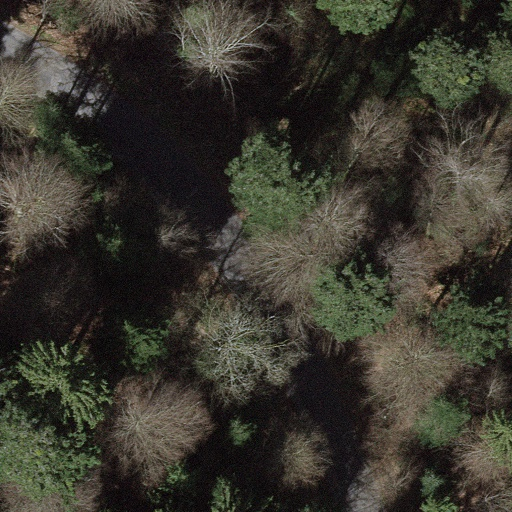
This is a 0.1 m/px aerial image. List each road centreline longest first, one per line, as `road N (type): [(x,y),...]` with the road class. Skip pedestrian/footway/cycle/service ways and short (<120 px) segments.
road 1 (unclassified): [(0,43),(128,122),(173,164),(248,267),(363,511)]
road 2 (track): [(465,511),(428,439),(340,308),(301,268),(248,267)]
